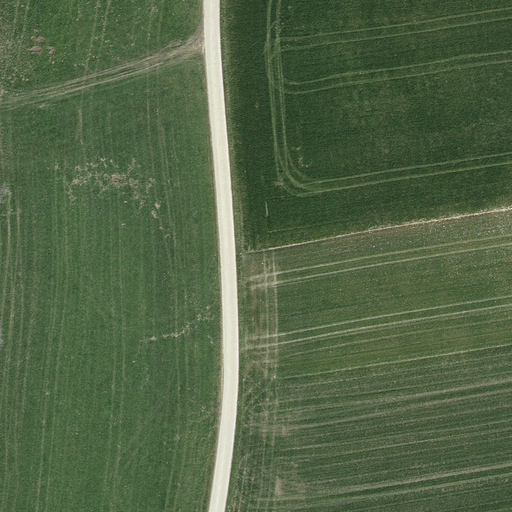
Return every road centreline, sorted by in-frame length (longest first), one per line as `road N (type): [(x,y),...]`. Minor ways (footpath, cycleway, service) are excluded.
road 1 (track): [(208,0),(228,340),(213,511)]
road 2 (track): [(0,120),(208,41)]
